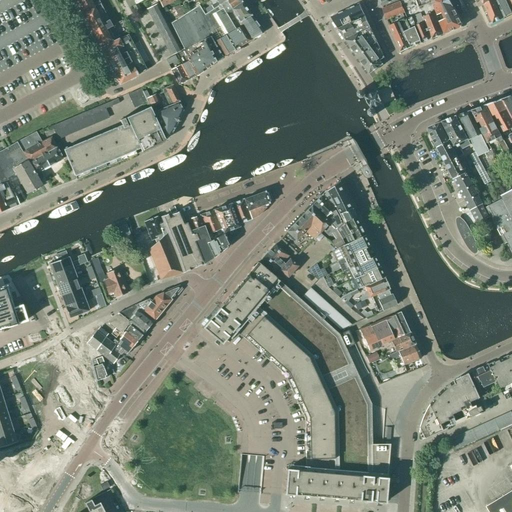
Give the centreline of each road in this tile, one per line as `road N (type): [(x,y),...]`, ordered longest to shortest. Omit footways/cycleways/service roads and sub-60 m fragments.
road 1 (residential): [(0,220),(175,141),(204,82),(273,36),(246,0)]
road 2 (residential): [(511,279),(483,274),(458,256),(396,128)]
road 3 (secondary): [(208,292),(318,174),(341,161)]
road 4 (residential): [(237,511),(134,502),(88,447)]
road 5 (residential): [(208,292),(180,280),(54,339)]
road 6 (residential): [(369,0),(397,63),(480,29)]
road 7 (unclassified): [(406,304),(341,161)]
road 8 (unclassified): [(401,511),(408,426),(439,369)]
road 9 (residential): [(280,448),(287,448),(287,420),(271,385),(232,350),(212,349)]
road 10 (residential): [(280,448),(253,446),(245,409),(198,368)]
